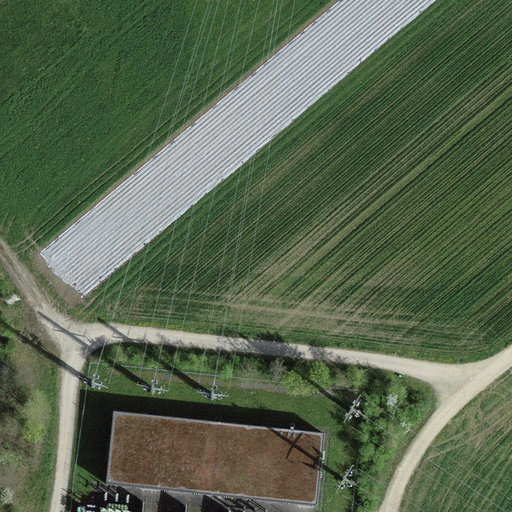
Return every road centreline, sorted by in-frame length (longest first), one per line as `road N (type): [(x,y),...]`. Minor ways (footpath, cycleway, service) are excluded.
road 1 (track): [(469,387),(405,368),(210,336),(85,338),(74,353),(57,511)]
road 2 (track): [(78,348),(0,254)]
